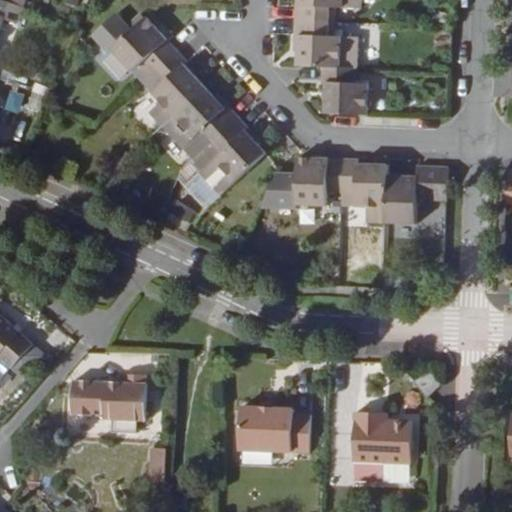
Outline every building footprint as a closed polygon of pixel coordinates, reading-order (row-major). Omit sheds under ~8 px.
[(0,0),(0,22),(2,18),(16,22),(22,7),(3,1),(0,0)] [(297,18),(329,20),(330,5),(362,6),(362,0),(299,0),(300,2),(297,3),(297,18)] [(143,61),(152,71),(177,48),(148,17),(115,48),(134,70),(143,61)] [(356,66),(359,66),(359,36),(329,35),(329,20),(297,18),(296,34),(299,35),(298,63),(323,64),(356,66)] [(152,112),(163,124),(174,113),(205,85),(186,64),(189,62),(177,48),(152,71),(163,83),(154,92),(163,101),(152,112)] [(326,110),(367,113),(368,83),(356,82),(356,66),(323,64),(323,81),(327,82),(326,110)] [(174,113),(163,124),(183,146),(204,127),(214,139),(239,116),(228,105),(226,107),(205,85),(174,113)] [(225,149),(203,170),(224,192),(266,152),(247,129),(249,128),(239,116),(214,139),(225,149)] [(204,127),(183,146),(194,157),(214,139),(204,127)] [(194,157),(193,159),(203,170),(225,149),(214,139),(194,157)] [(327,191),(342,192),(343,159),(298,157),(296,202),(326,204),(327,191)] [(369,221),(387,221),(389,174),(389,164),(358,163),(357,159),(343,159),(342,192),(357,193),(357,205),(369,205),(369,221)] [(417,199),(449,200),(450,166),(418,166),(418,175),(389,174),(387,221),(416,222),(417,199)] [(342,192),(341,205),(357,205),(357,193),(342,192)] [(237,216),(229,232),(240,237),(248,221),(237,216)] [(0,357),(1,356),(14,367),(36,344),(0,312),(0,357)] [(0,374),(4,378),(14,367),(1,356),(0,357),(0,374)] [(415,384),(429,398),(442,386),(428,371),(415,384)] [(125,382),(148,383),(149,374),(125,372),(125,377),(125,382)] [(147,419),(148,383),(125,382),(105,381),(76,379),(75,412),(105,413),(105,418),(113,418),(147,419)] [(274,413),(262,413),(242,413),(241,454),(310,456),(311,420),(294,420),(294,414),(274,413)] [(374,422),(374,414),(356,413),(354,462),(386,463),(412,464),(415,464),(416,424),(388,423),(374,422)] [(388,415),(374,414),(374,422),(388,423),(388,415)] [(138,419),(113,418),(113,431),(138,431),(138,419)] [(169,484),(170,452),(156,450),(154,484),(169,484)] [(412,464),(386,463),(385,483),(411,484),(412,464)]
